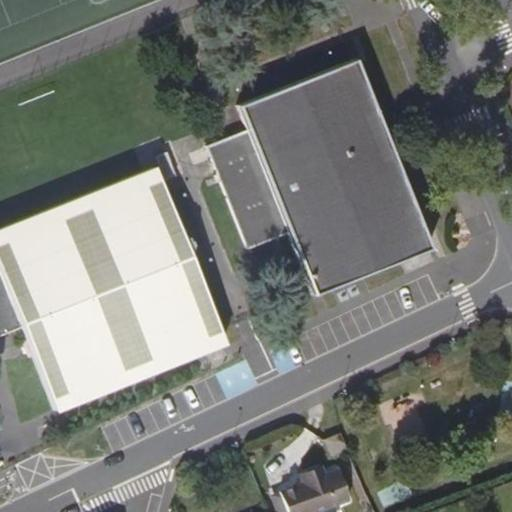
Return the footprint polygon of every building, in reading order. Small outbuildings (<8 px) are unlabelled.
[(313,295),(428,249),(352,59),(236,105),(246,130),(205,147),(248,248),(287,232),(313,295)] [(52,414),(221,346),(151,171),(0,230),(0,337),(20,330),(52,414)] [(299,472),(301,478),(322,471),(319,464),(299,472)] [(336,470),(323,474),(334,504),(347,499),(336,470)] [(313,511),(334,504),(323,474),(322,471),(301,478),(303,483),(281,491),(288,511),(313,511)]
